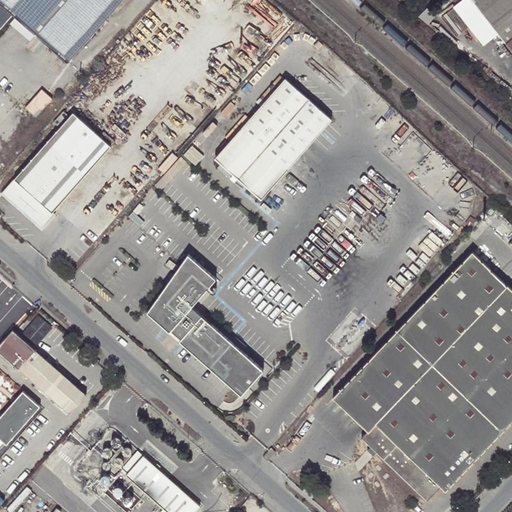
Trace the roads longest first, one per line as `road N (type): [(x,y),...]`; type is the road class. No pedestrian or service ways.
road 1 (unknown): [(70,309),(87,291),(79,274),(108,237),(121,233),(150,253),(150,265),(112,311),(220,408),(234,406),(265,372)]
road 2 (unclassified): [(300,511),(0,248)]
road 3 (unknown): [(430,283),(298,434)]
road 4 (unknown): [(151,0),(69,77),(54,86),(24,83)]
